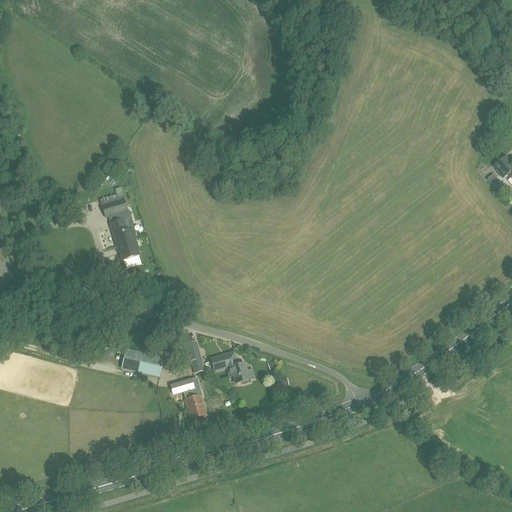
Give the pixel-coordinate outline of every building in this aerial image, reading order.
[(511,178),(511,163),(506,157),(494,166),(503,178),(509,174),(511,178)] [(124,199),(102,205),(105,220),(128,212),(124,199)] [(119,253),(122,261),(139,256),(135,240),(136,239),(133,229),(127,231),(122,214),(110,218),(113,228),(111,229),(117,248),(120,247),(121,252),(119,253)] [(195,373),(204,371),(196,342),(184,345),(189,362),(191,361),(195,373)] [(159,378),(164,358),(127,349),(122,369),(159,378)] [(228,369),(237,367),(234,353),(210,360),(214,373),(228,369)] [(244,365),(237,367),(228,369),(230,377),(234,376),(236,384),(239,384),(240,386),(250,383),(244,365)] [(191,420),(206,416),(200,397),(186,401),(191,420)]
